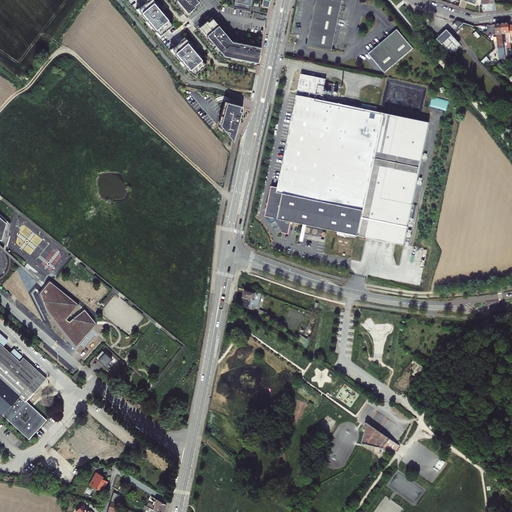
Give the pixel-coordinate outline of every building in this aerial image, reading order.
[(169,17),(154,0),(150,0),(140,9),(143,13),(142,13),(157,31),(158,31),(161,34),(173,24),(168,18),(169,17)] [(198,1),(197,0),(177,0),(186,11),(198,1)] [(250,9),(251,0),(234,0),(233,5),(234,7),(248,10),(250,9)] [(262,0),(261,7),(269,8),(270,0),(262,0)] [(330,50),(330,48),(308,44),(317,0),(315,0),(305,44),(330,50)] [(317,0),(308,44),(330,48),(338,14),(340,0),(317,0)] [(207,20),(206,18),(198,25),(223,55),(258,62),(261,46),(232,41),(212,16),(207,20)] [(500,48),(504,47),(503,43),(501,23),(474,26),(486,36),(496,34),(498,46),(500,46),(500,48)] [(511,56),(510,37),(509,25),(509,23),(501,23),(503,43),(506,42),(507,48),(508,48),(509,59),(511,58),(511,56)] [(395,30),(366,54),(382,73),(411,50),(395,30)] [(438,39),(451,52),(460,44),(447,30),(438,39)] [(202,57),(186,38),(174,49),(177,53),(176,53),(191,71),(192,71),(195,75),(207,65),(201,58),(202,57)] [(492,72),(494,70),(486,61),(484,59),(481,62),(492,72)] [(316,93),(323,94),(326,78),(301,73),(298,89),(310,91),(316,93)] [(279,224),(282,232),(289,233),(292,220),(404,245),(429,122),(297,94),(278,186),(271,185),(265,215),(274,217),(279,224)] [(243,106),(227,102),(221,125),(234,140),(243,106)] [(11,224),(0,214),(0,239),(0,240),(4,244),(11,224)] [(78,305),(50,281),(40,293),(46,311),(76,348),(97,323),(85,309),(69,321),(66,319),(78,305)] [(252,304),(257,306),(261,293),(245,289),(241,304),(251,309),(252,304)] [(303,335),(299,340),(307,345),(310,340),(303,335)] [(0,411),(3,414),(8,419),(29,439),(35,432),(39,428),(47,420),(26,401),(46,379),(47,379),(23,357),(20,361),(0,343),(0,411)] [(103,351),(96,358),(105,366),(112,359),(103,351)] [(395,451),(400,446),(388,435),(367,420),(362,442),(395,451)] [(86,429),(78,424),(69,439),(73,441),(67,452),(72,455),(73,452),(91,462),(97,452),(100,454),(110,436),(89,424),(86,429)] [(440,471),(445,462),(441,459),(435,468),(440,471)] [(133,476),(136,472),(129,467),(126,472),(133,476)] [(101,481),(102,478),(96,474),(88,486),(97,493),(100,489),(102,490),(106,484),(101,481)] [(113,492),(111,500),(118,504),(121,494),(113,492)] [(149,502),(147,506),(154,510),(162,511),(164,511),(166,505),(157,499),(155,506),(149,502)] [(108,510),(115,511),(118,504),(110,502),(108,510)]
